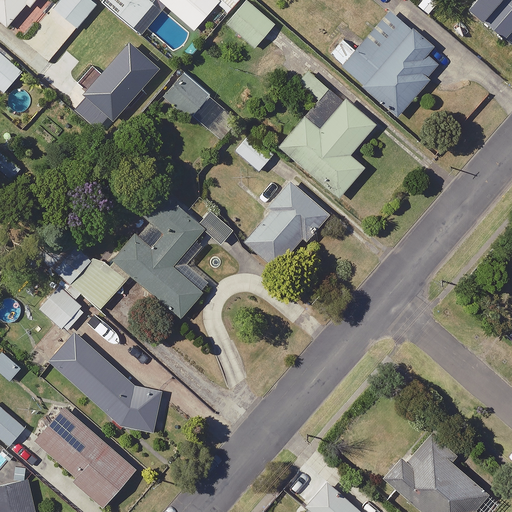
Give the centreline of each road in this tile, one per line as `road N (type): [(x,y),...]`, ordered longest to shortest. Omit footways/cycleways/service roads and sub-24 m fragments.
road 1 (residential): [(197,511),(383,299)]
road 2 (residential): [(383,299),(511,151)]
road 3 (residential): [(383,299),(511,410)]
